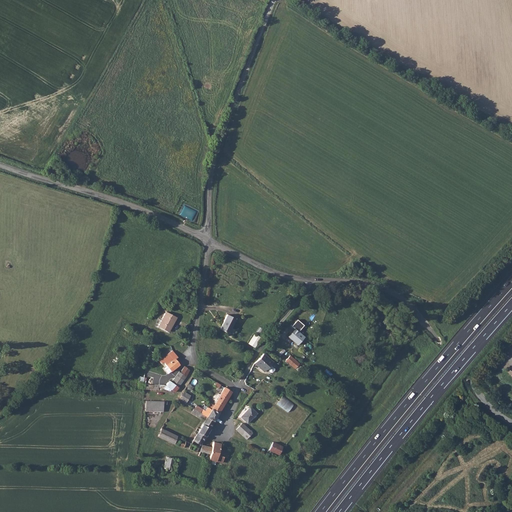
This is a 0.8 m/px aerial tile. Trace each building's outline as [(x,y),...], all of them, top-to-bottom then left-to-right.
[(166,311),(159,324),(159,326),(168,331),(169,329),(172,325),(173,325),(177,317),(166,311)] [(226,314),(219,328),(228,332),(235,319),(226,314)] [(304,338),(294,329),(288,337),(298,345),(304,338)] [(256,347),(261,337),(254,333),(249,343),(256,347)] [(172,351),(159,361),(162,365),(164,364),(170,371),(179,364),(174,357),(175,356),(172,351)] [(262,353),(254,363),(259,367),(267,357),(262,353)] [(299,362),(289,354),(285,360),(295,367),(299,362)] [(267,357),(259,367),(264,372),(266,369),(270,373),(272,373),(274,370),(274,369),(270,366),(273,362),(267,357)] [(234,365),(228,376),(235,380),(242,368),(234,365)] [(165,384),(175,391),(190,371),(184,366),(179,373),(178,372),(171,380),(169,379),(165,384)] [(217,382),(215,386),(219,387),(213,399),(217,400),(224,386),(217,382)] [(235,394),(228,389),(215,411),(221,415),(235,394)] [(146,390),(146,400),(166,401),(167,390),(146,390)] [(191,397),(185,393),(181,399),(187,403),(191,397)] [(277,403),(288,412),(294,404),(283,396),(277,403)] [(166,401),(146,400),(145,404),(145,410),(162,410),(163,404),(166,404),(166,401)] [(249,406),(240,417),(248,423),(257,412),(249,406)] [(221,415),(215,411),(214,411),(211,409),(208,412),(205,410),(203,414),(216,423),(221,415)] [(216,423),(203,414),(197,410),(195,413),(207,422),(205,426),(211,431),(216,423)] [(241,423),(236,430),(246,439),(252,432),(241,423)] [(211,431),(205,426),(203,430),(200,428),(198,432),(207,438),(211,431)] [(166,438),(170,431),(163,427),(160,435),(166,438)] [(175,443),(179,436),(170,431),(166,438),(175,443)] [(207,438),(198,432),(197,433),(199,435),(195,441),(202,445),(207,438)] [(187,444),(188,442),(179,436),(175,443),(185,448),(187,444)] [(202,445),(195,441),(193,445),(190,449),(197,453),(202,445)] [(273,441),(268,449),(278,454),(282,446),(273,441)] [(212,453),(209,460),(222,465),(224,459),(228,460),(230,450),(226,449),(225,453),(220,451),(221,446),(214,444),(213,449),(212,453)] [(212,453),(213,449),(203,446),(199,456),(209,460),(212,453)] [(178,470),(181,460),(167,455),(164,465),(173,468),(178,470)]
